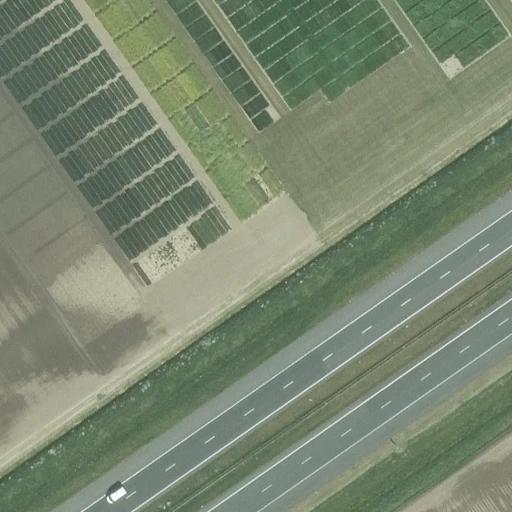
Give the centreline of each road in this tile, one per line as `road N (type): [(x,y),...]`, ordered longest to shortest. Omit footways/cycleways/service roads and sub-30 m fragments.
road 1 (motorway): [(511,228),(106,511)]
road 2 (motorway): [(233,511),(511,316)]
